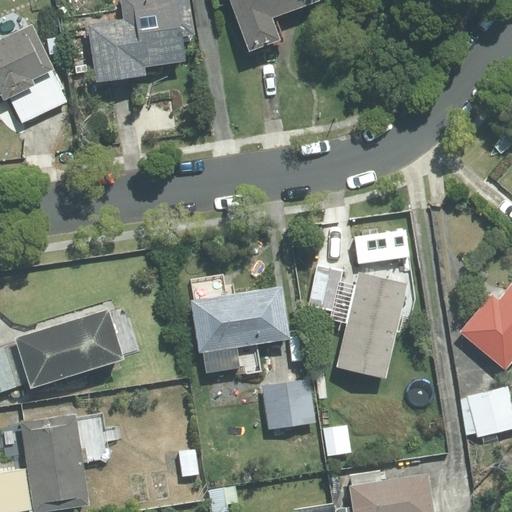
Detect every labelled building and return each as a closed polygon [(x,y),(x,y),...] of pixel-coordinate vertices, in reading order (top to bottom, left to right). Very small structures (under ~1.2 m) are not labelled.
[(188,0),(121,0),(124,21),(88,27),(97,87),(148,79),(147,71),(187,65),(184,39),(194,38),(188,0)] [(322,0),(230,0),(251,55),(283,43),(275,22),(324,4),(322,0)] [(0,98),(2,98),(5,104),(10,101),(22,125),(67,103),(60,90),(63,89),(55,72),(33,25),(0,40),(0,98)] [(64,54),(61,37),(48,39),(50,56),(64,54)] [(334,311),(343,270),(317,265),(308,306),(334,311)] [(388,379),(409,285),(359,273),(337,367),(388,379)] [(509,370),(511,367),(511,286),(502,299),(495,294),(464,332),(509,370)] [(240,368),(237,350),(291,342),(283,288),(191,301),(199,356),(204,355),(207,374),(240,368)] [(125,361),(110,311),(16,339),(31,389),(125,361)] [(0,391),(19,386),(7,347),(0,349),(0,391)] [(189,378),(186,362),(173,363),(176,380),(189,378)] [(269,429),(318,421),(311,378),(262,385),(269,429)] [(511,395),(510,386),(468,397),(478,438),(511,430),(511,395)] [(75,417),(20,425),(31,511),(66,511),(88,509),(75,417)] [(198,474),(195,449),(178,451),(182,476),(198,474)] [(0,511),(8,511),(31,509),(25,467),(0,470),(0,511)] [(385,482),(384,473),(353,477),(355,486),(353,486),(356,511),(437,511),(432,475),(385,482)] [(243,489),(245,503),(269,500),(267,486),(243,489)] [(228,511),(225,488),(208,490),(210,511),(228,511)]
